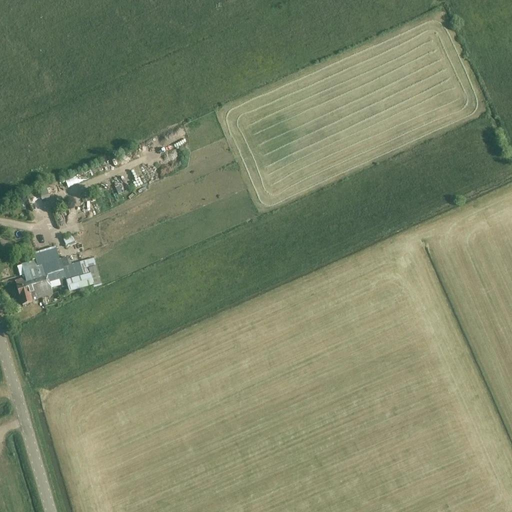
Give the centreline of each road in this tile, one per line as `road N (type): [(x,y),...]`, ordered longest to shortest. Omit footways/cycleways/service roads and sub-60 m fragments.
road 1 (tertiary): [(52,511),(0,328)]
road 2 (track): [(44,232),(55,196),(175,144)]
